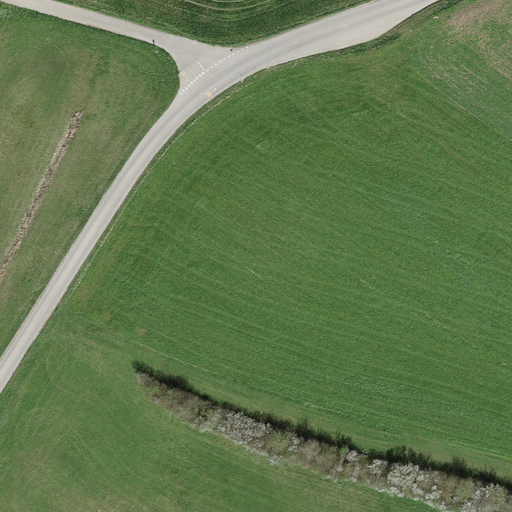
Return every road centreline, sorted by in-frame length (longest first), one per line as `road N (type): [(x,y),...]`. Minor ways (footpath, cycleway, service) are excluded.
road 1 (unclassified): [(0,375),(124,179),(220,75)]
road 2 (track): [(18,0),(136,32),(220,75)]
